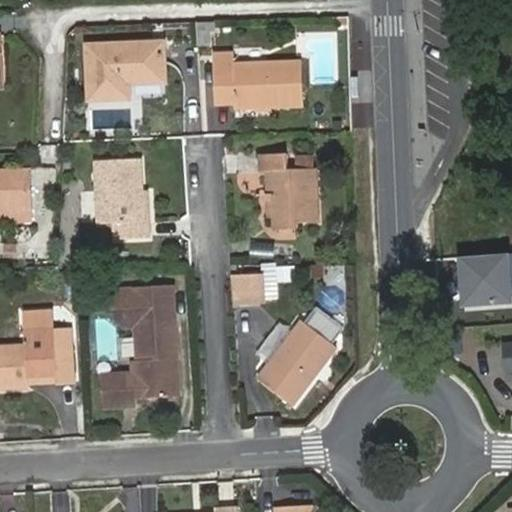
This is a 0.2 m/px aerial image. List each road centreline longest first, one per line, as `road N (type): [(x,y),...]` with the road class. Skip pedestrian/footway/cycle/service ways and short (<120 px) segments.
road 1 (tertiary): [(386,0),(404,383)]
road 2 (residential): [(203,151),(218,455)]
road 3 (residential): [(218,455),(0,467)]
road 4 (residential): [(348,448),(218,455)]
